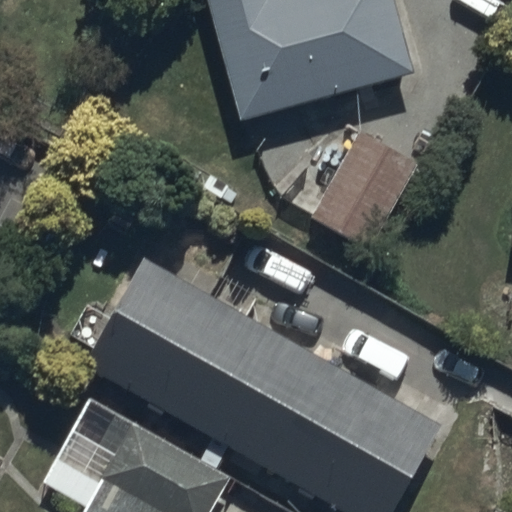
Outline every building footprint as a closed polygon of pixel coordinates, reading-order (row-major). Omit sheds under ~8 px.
[(271,0),(199,0),(240,143),(416,93),(389,0),(319,0),(275,13),(271,0)] [(511,0),(495,0),(511,10),(511,0)] [(368,268),(418,180),(363,149),(313,236),(368,268)] [(407,511),(445,447),(147,275),(84,384),(305,511),(407,511)] [(220,511),(231,494),(88,410),(40,493),(72,511),(220,511)]
